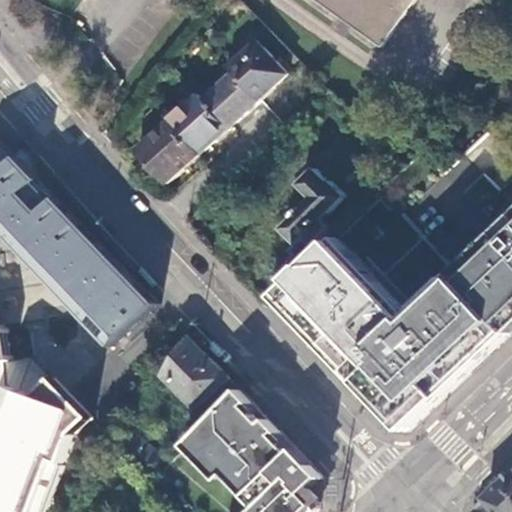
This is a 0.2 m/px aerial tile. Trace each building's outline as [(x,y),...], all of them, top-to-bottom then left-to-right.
[(313,0),(382,50),(418,0),(313,0)] [(261,45),(232,72),(237,78),(262,105),(292,77),(261,45)] [(232,132),(262,105),(237,78),(208,105),(232,132)] [(208,105),(202,98),(171,126),(202,159),(232,132),(208,105)] [(202,159),(171,126),(140,154),(171,188),(202,159)] [(104,136),(110,142),(114,138),(108,132),(104,136)] [(511,157),(491,135),(472,154),(511,195),(511,157)] [(115,348),(161,305),(133,275),(61,198),(58,201),(41,183),(44,180),(33,169),(22,157),(0,177),(0,224),(8,233),(11,231),(15,235),(12,237),(115,348)] [(386,196),(408,173),(399,164),(385,178),(375,168),(357,184),(377,204),(386,196)] [(311,268),(343,238),(327,222),(349,200),(334,184),(332,186),(320,173),(303,189),(315,202),(286,230),(300,246),(292,254),(295,257),(285,267),(296,280),(297,282),(311,268)] [(511,214),(453,271),(511,333),(511,214)] [(511,333),(453,271),(412,310),(360,257),(295,316),(412,428),(511,333)] [(0,367),(16,365),(11,335),(6,330),(0,330),(0,367)] [(199,411),(231,381),(191,339),(166,376),(199,411)] [(47,511),(77,434),(93,418),(57,380),(39,396),(15,387),(0,425),(0,511),(47,511)] [(320,511),(314,506),(320,501),(312,492),(325,481),(298,452),(293,456),(278,440),(283,435),(270,422),(266,426),(251,410),(255,406),(243,392),(197,441),(229,475),(227,477),(259,511),(258,511),(320,511)] [(133,433),(118,450),(147,475),(160,459),(133,433)] [(511,511),(511,473),(484,500),(495,511),(511,511)]
